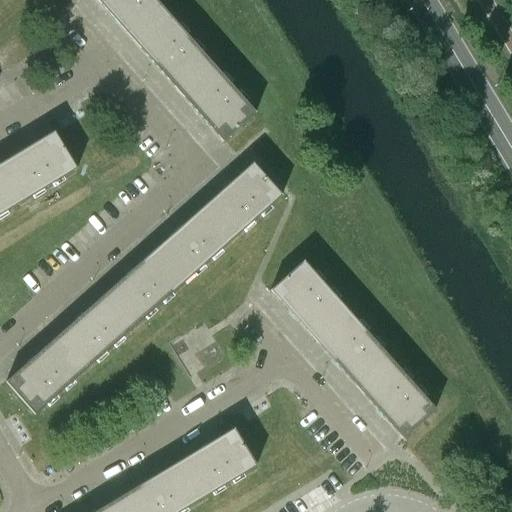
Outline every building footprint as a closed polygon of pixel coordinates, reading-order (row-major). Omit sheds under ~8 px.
[(95,0),(134,44),(167,15),(153,0),(95,0)] [(178,93),(210,64),(167,15),(134,44),(178,93)] [(210,64),(178,93),(219,139),(218,140),(222,143),(255,114),(252,112),(210,64)] [(49,136),(0,165),(0,173),(19,205),(73,172),(76,170),(53,133),(49,135),(49,136)] [(248,168),(202,208),(231,241),(278,199),(281,197),(252,164),(248,167),(248,168)] [(0,215),(19,205),(0,173),(0,215)] [(182,284),(231,241),(202,208),(153,252),(182,284)] [(153,252),(104,295),(133,328),(182,284),(153,252)] [(314,341),(346,312),(304,265),(302,262),(269,291),(273,295),(314,341)] [(84,371),(133,328),(104,295),(55,339),(84,371)] [(357,390),(390,361),(346,312),(314,341),(357,390)] [(84,371),(55,339),(9,380),(5,383),(34,416),(37,414),(36,413),(84,371)] [(432,409),(390,361),(357,390),(398,436),(401,440),(434,411),(432,408),(432,409)] [(228,432),(176,464),(198,501),(252,468),(252,469),(255,467),(233,429),(228,432)] [(180,511),(198,501),(176,464),(120,498),(128,511),(180,511)] [(128,511),(120,498),(96,511),(128,511)]
